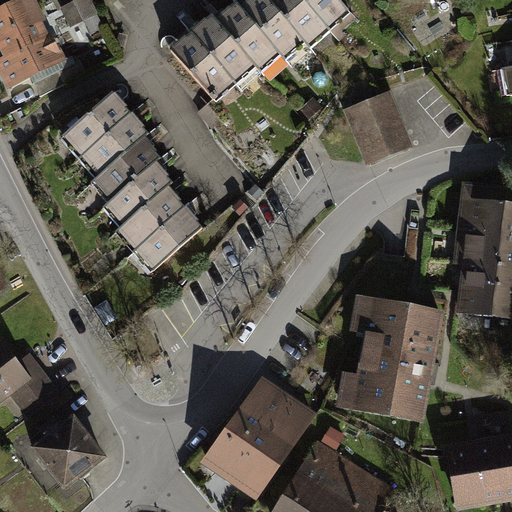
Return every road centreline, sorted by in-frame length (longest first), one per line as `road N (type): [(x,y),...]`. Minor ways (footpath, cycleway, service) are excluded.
road 1 (residential): [(511,154),(423,173),(358,215),(241,365),(154,457)]
road 2 (tertiary): [(0,180),(154,457)]
road 3 (unknown): [(0,151),(130,62),(141,0)]
